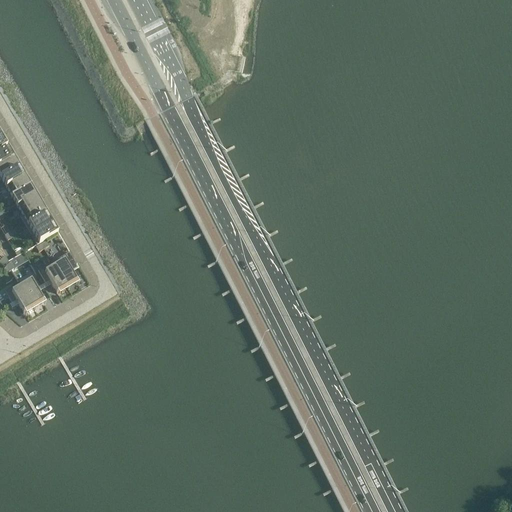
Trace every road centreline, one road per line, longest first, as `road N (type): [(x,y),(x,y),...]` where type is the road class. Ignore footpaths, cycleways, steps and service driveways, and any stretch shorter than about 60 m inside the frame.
road 1 (secondary): [(112,0),(369,511)]
road 2 (secondary): [(393,511),(139,0)]
road 3 (residential): [(0,103),(103,282),(96,301),(10,353)]
